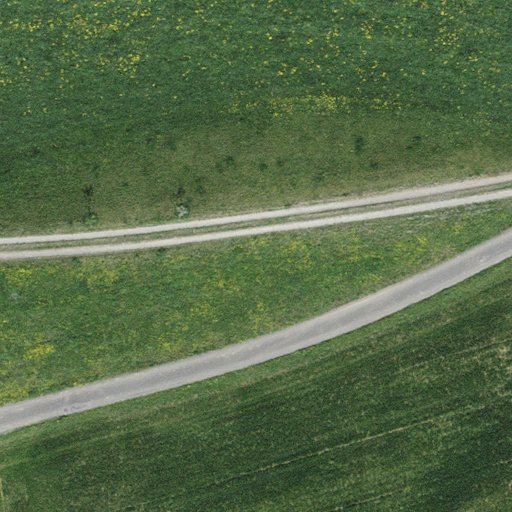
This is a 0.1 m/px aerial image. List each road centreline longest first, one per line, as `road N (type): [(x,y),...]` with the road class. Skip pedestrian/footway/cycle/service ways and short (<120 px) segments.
road 1 (track): [(0,434),(355,327),(511,254)]
road 2 (track): [(0,248),(182,235),(511,182)]
